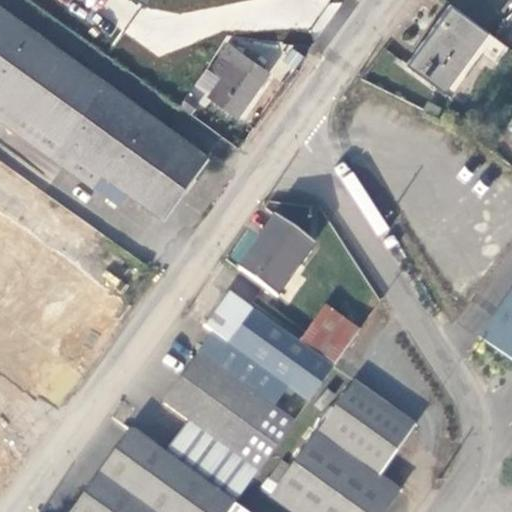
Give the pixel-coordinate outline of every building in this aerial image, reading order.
[(208,0),(90,0),(118,20),(130,3),(167,30),(190,1),(202,10),(208,0)] [(486,33),(450,5),(405,65),(439,93),(486,33)] [(205,159),(0,9),(0,122),(91,187),(101,174),(163,218),(205,159)] [(222,76),(239,54),(225,44),(208,67),(222,76)] [(264,74),(239,54),(222,76),(209,96),(234,116),(264,74)] [(313,245),(275,217),(238,269),(274,297),(313,245)] [(511,290),(477,339),(511,364),(511,290)] [(306,404),(333,369),(297,344),(230,295),(204,330),(210,335),(285,390),(306,404)] [(333,369),(359,333),(326,305),(297,344),(333,369)] [(164,454),(232,506),(292,425),(273,409),(285,390),(210,335),(197,353),(200,357),(164,407),(185,423),(164,454)] [(412,428),(351,384),(271,498),(290,511),(384,511),(398,492),(377,477),(412,428)] [(227,511),(232,506),(164,454),(130,432),(72,511),(227,511)]
